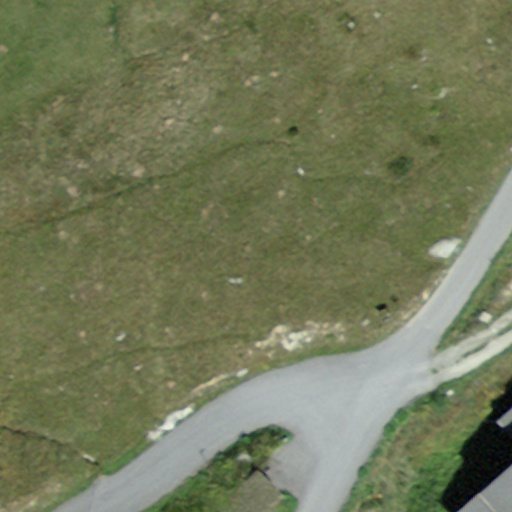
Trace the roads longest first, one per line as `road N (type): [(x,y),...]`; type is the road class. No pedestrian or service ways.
road 1 (residential): [(100,511),(242,408),(332,384),(382,386)]
road 2 (residential): [(382,386),(511,199)]
road 3 (residential): [(382,386),(431,370),(511,324)]
road 4 (residential): [(382,386),(316,511)]
